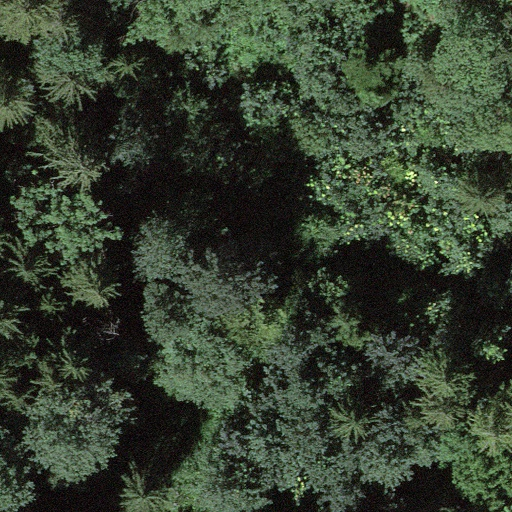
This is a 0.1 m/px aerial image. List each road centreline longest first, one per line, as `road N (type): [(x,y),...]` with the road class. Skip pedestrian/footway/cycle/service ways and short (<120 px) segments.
road 1 (track): [(222,511),(361,495),(511,441)]
road 2 (track): [(0,450),(62,481),(185,511)]
